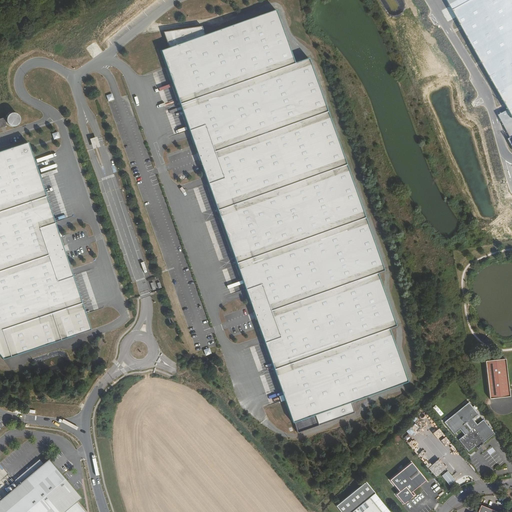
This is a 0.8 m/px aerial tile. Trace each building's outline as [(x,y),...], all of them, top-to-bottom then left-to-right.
[(511,0),(449,0),(511,109),(500,115),(511,138),(511,0)] [(203,169),(290,419),(291,421),(292,421),(297,433),(355,413),(349,399),(406,380),(389,328),(394,325),(376,272),(382,270),(345,163),(307,56),(295,60),(276,9),(222,26),(204,32),(202,25),(165,30),(167,46),(162,49),(178,96),(203,169)] [(108,101),(114,99),(112,93),(106,95),(108,101)] [(16,111),(4,115),(8,127),(20,123),(16,111)] [(51,133),(53,139),(60,137),(57,131),(51,133)] [(0,150),(0,357),(87,328),(73,285),(58,236),(28,142),(0,150)] [(194,171),(192,163),(172,169),(174,177),(194,171)] [(481,399),(496,398),(502,396),(498,359),(478,361),(481,399)] [(466,448),(468,452),(474,447),(478,451),(484,446),(482,444),(494,435),(482,421),(476,426),(472,420),(478,415),(477,414),(467,401),(443,422),(453,434),(459,430),(460,429),(461,433),(464,436),(462,436),(458,440),(466,448)] [(438,460),(446,453),(441,447),(438,450),(427,438),(422,442),(438,460)] [(0,511),(78,511),(72,503),(76,499),(46,461),(41,465),(37,460),(11,480),(15,485),(0,497),(0,511)] [(412,492),(425,481),(410,462),(388,480),(396,492),(393,494),(402,505),(414,496),(412,492)] [(448,484),(455,480),(450,469),(443,472),(448,484)] [(364,483),(335,508),(338,511),(378,511),(368,499),(373,494),(364,483)] [(498,511),(487,506),(480,503),(476,511),(498,511)]
